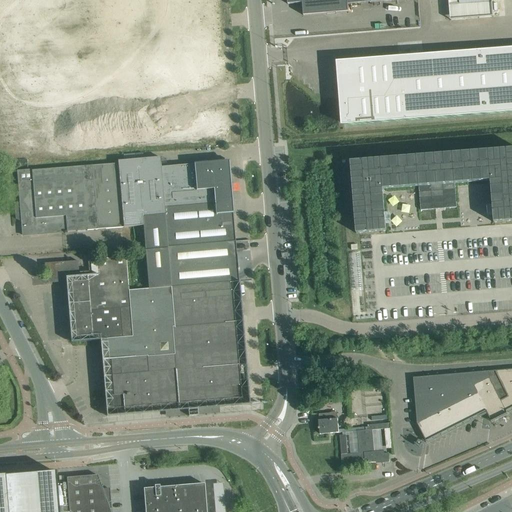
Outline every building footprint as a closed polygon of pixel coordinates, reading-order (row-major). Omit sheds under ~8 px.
[(0,0),(0,159),(49,156),(49,152),(139,146),(135,140),(172,137),(179,133),(176,128),(175,122),(188,121),(189,143),(224,140),(213,0),(0,0)] [(287,0),(288,5),(302,3),(303,16),(348,12),(348,5),(405,0),(287,0)] [(449,0),(450,19),(494,17),(493,0),(449,0)] [(511,48),(398,57),(398,59),(400,59),(403,92),(346,97),(346,96),(345,96),(347,126),(511,112),(511,48)] [(511,148),(350,162),(356,234),(386,231),(383,189),(419,187),(420,201),(421,211),(457,208),(455,184),(470,182),(490,181),(494,223),(511,221),(511,148)] [(138,291),(238,282),(230,192),(232,191),(233,190),(233,184),(232,183),(230,183),(228,162),(160,168),(160,158),(118,161),(118,164),(123,227),(143,226),(146,256),(135,257),(138,291)] [(123,227),(118,164),(18,172),(20,203),(14,204),(15,213),(21,212),(23,236),(123,227)] [(138,291),(135,257),(96,260),(97,276),(88,276),(88,274),(79,275),(78,261),(44,264),(45,277),(53,276),(54,283),(67,282),(71,342),(101,340),(107,416),(248,404),(246,380),(240,381),(239,365),(245,365),(241,321),(237,322),(236,312),(241,311),(238,282),(138,291)] [(417,424),(426,442),(486,411),(491,421),(492,420),(492,418),(504,412),(505,414),(507,413),(506,411),(511,408),(511,369),(484,372),(483,370),(477,373),(475,373),(474,370),(468,373),(457,374),(456,372),(450,375),(439,376),(438,373),(432,376),(430,377),(429,374),(423,377),(413,378),(417,424)] [(365,463),(376,462),(376,461),(382,460),(382,463),(389,462),(389,463),(389,454),(385,454),(385,451),(381,452),(379,430),(391,429),(390,423),(369,425),(369,427),(339,430),(337,412),(319,414),(319,420),(319,427),(318,427),(319,429),(320,435),(343,433),(343,436),(339,436),(342,465),(354,464),(365,463)] [(97,475),(66,478),(66,477),(55,478),(55,471),(54,471),(54,473),(0,477),(0,511),(110,511),(109,509),(110,509),(108,489),(102,489),(97,475)] [(154,486),(154,488),(143,489),(144,511),(206,511),(204,484),(159,488),(159,486),(154,486)]
